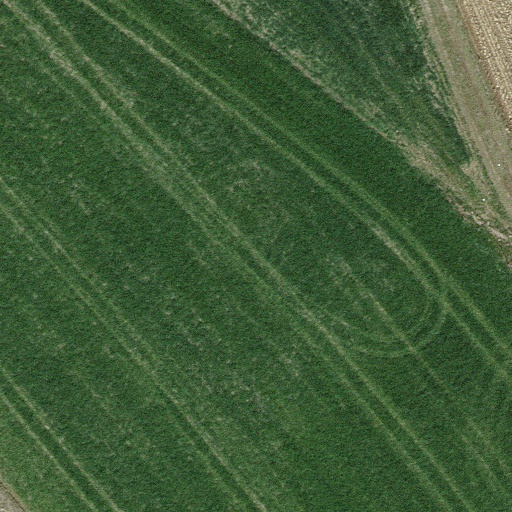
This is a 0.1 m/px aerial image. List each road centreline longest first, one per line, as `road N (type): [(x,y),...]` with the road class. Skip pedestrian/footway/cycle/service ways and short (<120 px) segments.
road 1 (track): [(511,250),(192,0)]
road 2 (track): [(511,199),(431,0)]
